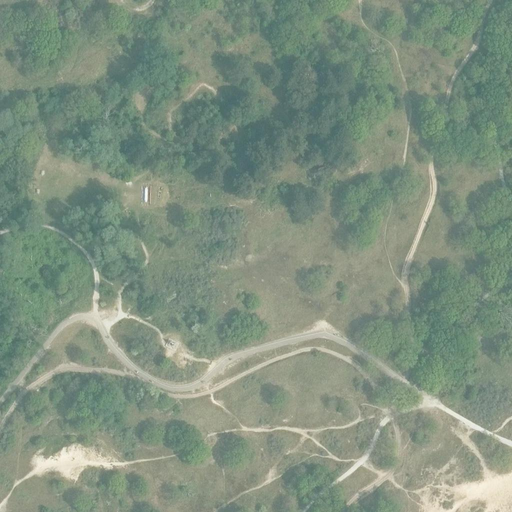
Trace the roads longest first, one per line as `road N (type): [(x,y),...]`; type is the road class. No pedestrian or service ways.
road 1 (unknown): [(492,0),(432,139),(431,202),(405,271),(414,360),(393,409),(400,461),(344,511)]
road 2 (unknown): [(0,431),(23,392),(64,370),(122,375),(182,398),(317,349),(354,364),(395,402)]
